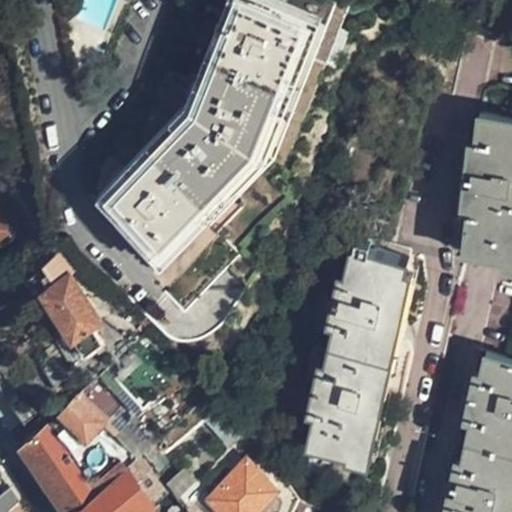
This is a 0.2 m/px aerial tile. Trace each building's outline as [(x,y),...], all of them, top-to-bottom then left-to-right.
[(171,264),(212,219),(270,156),(321,16),(277,0),(228,0),(191,104),(106,198),(171,264)] [(445,97),(457,38),(428,34),(416,92),(445,97)] [(511,258),(511,116),(473,113),(462,255),(511,258)] [(0,189),(0,251),(29,233),(0,189)] [(68,241),(36,273),(85,351),(103,339),(91,320),(99,316),(69,269),(81,260),(68,241)] [(311,441),(365,454),(409,255),(355,243),(311,441)] [(506,511),(511,487),(511,356),(488,351),(451,511),(506,511)] [(0,402),(9,396),(0,383),(0,402)] [(105,420),(77,392),(61,407),(89,434),(105,420)] [(0,402),(0,417),(9,431),(26,420),(9,396),(0,402)] [(47,419),(19,445),(64,511),(74,511),(99,494),(95,488),(47,419)] [(250,511),(276,486),(247,458),(243,461),(233,451),(223,461),(234,472),(212,495),(230,511),(250,511)] [(0,511),(20,511),(29,506),(0,463),(0,511)] [(99,494),(74,511),(137,511),(152,501),(132,471),(116,482),(112,476),(95,488),(99,494)]
